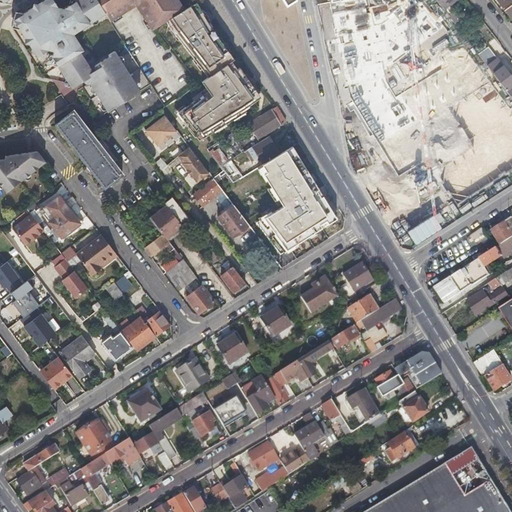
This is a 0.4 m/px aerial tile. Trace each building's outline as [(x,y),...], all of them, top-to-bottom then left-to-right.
[(76,0),(65,8),(62,14),(56,14),(57,7),(52,0),(44,0),(13,21),(37,58),(47,50),(53,52),(52,57),(69,83),(77,85),(82,81),(85,79),(107,112),(139,92),(114,52),(107,56),(108,57),(94,67),(94,71),(92,72),(79,53),(83,50),(70,31),(71,30),(73,31),(77,31),(104,14),(95,0),(76,0)] [(95,0),(104,14),(109,22),(134,6),(150,31),(155,29),(183,11),(176,0),(95,0)] [(244,15),(249,13),(242,0),(241,0),(238,1),(244,15)] [(341,0),(333,1),(336,25),(361,21),(357,0),(341,0)] [(202,4),(173,22),(208,77),(204,80),(210,90),(179,109),(200,141),(263,102),(238,62),(239,62),(202,4)] [(305,8),(287,10),(292,55),(309,53),(305,8)] [(355,69),(337,72),(339,89),(380,82),(372,30),(353,33),(356,49),(352,50),(355,69)] [(419,33),(399,46),(411,65),(431,52),(419,33)] [(488,47),(478,54),(482,58),(485,62),(494,55),(488,47)] [(412,64),(379,82),(392,104),(412,93),(423,113),(436,106),(420,77),(441,66),(435,55),(414,67),(412,64)] [(494,55),(485,62),(489,68),(498,61),(494,55)] [(426,82),(440,102),(462,86),(447,66),(426,82)] [(494,74),(506,90),(511,85),(511,80),(502,68),(494,74)] [(407,131),(425,116),(418,107),(401,122),(393,113),(384,121),(401,141),(410,134),(407,131)] [(280,125),(271,110),(247,126),(257,141),(280,125)] [(465,133),(480,127),(472,110),(458,116),(465,133)] [(122,175),(73,112),(54,126),(102,189),(122,175)] [(430,124),(455,147),(465,136),(440,112),(430,124)] [(164,117),(145,131),(157,147),(163,142),(164,142),(170,138),(169,137),(176,132),(164,117)] [(511,151),(511,131),(502,139),(511,151)] [(278,154),(268,137),(252,147),(257,155),(254,156),(256,160),(258,159),(262,164),(278,154)] [(392,153),(404,174),(398,178),(403,187),(415,180),(410,171),(432,159),(419,137),(392,153)] [(385,154),(392,150),(386,139),(378,144),(385,154)] [(195,183),(207,174),(199,163),(193,154),(189,150),(188,148),(177,157),(182,163),(181,164),(186,171),(185,171),(190,177),(195,183)] [(291,148),(262,166),(266,174),(263,176),(282,207),(255,223),(280,255),(289,250),(288,249),(335,219),(304,169),(301,171),(296,162),(299,160),(291,148)] [(211,155),(220,167),(227,163),(217,150),(213,153),(211,151),(209,152),(211,155)] [(0,186),(5,193),(44,163),(36,152),(4,156),(2,159),(0,159),(0,186)] [(502,181),(483,159),(469,171),(488,193),(502,181)] [(232,164),(230,161),(227,163),(220,167),(224,172),(233,184),(236,182),(239,180),(229,166),(232,164)] [(410,250),(442,233),(429,209),(457,194),(448,178),(404,202),(393,182),(371,193),(384,218),(391,214),(410,250)] [(197,203),(200,208),(221,192),(214,182),(213,180),(212,179),(192,196),(197,203)] [(173,192),(168,185),(162,189),(167,196),(173,192)] [(79,225),(59,198),(40,212),(60,239),(79,225)] [(162,235),(167,241),(188,225),(186,221),(188,220),(171,199),(147,217),(162,235)] [(239,236),(249,229),(231,205),(221,213),(221,216),(217,219),(231,238),(237,234),(239,236)] [(35,213),(13,227),(26,247),(48,233),(35,213)] [(511,217),(492,230),(501,244),(511,236),(511,217)] [(142,249),(149,258),(164,246),(173,258),(177,264),(182,260),(167,241),(162,235),(142,249)] [(195,243),(200,250),(212,242),(207,235),(195,243)] [(115,255),(101,236),(75,255),(80,262),(91,277),(99,270),(97,268),(115,255)] [(486,253),(479,258),(490,275),(493,273),(488,265),(501,256),(503,259),(510,255),(508,252),(511,249),(511,236),(501,244),(494,248),(486,253)] [(494,248),(487,237),(479,242),(486,253),(494,248)] [(75,255),(66,262),(71,268),(80,262),(75,255)] [(117,257),(115,255),(97,268),(99,270),(117,257)] [(162,268),(165,273),(177,264),(173,258),(162,268)] [(479,258),(434,286),(445,303),(461,292),(462,293),(490,275),(479,258)] [(179,291),(196,278),(182,260),(177,264),(165,273),(179,291)] [(8,261),(1,266),(0,263),(0,281),(7,291),(23,280),(8,261)] [(233,293),(244,284),(227,261),(218,268),(223,274),(220,277),(233,293)] [(343,276),(347,284),(352,293),(354,292),(370,281),(361,265),(343,276)] [(504,273),(493,280),(488,283),(493,290),(511,277),(508,270),(504,273)] [(76,271),(63,281),(78,300),(91,290),(76,271)] [(125,275),(107,289),(116,300),(134,286),(125,275)] [(318,286),(314,289),(298,299),(307,314),(336,297),(332,292),(335,291),(333,287),(331,288),(324,277),(315,282),(318,286)] [(30,281),(14,293),(19,300),(15,303),(26,318),(42,305),(36,297),(40,294),(30,281)] [(339,289),(347,302),(356,296),(354,292),(352,293),(347,284),(339,289)] [(213,302),(201,287),(186,298),(198,314),(213,302)] [(493,305),(483,291),(468,301),(477,315),(493,305)] [(359,321),(377,310),(368,296),(346,309),(355,324),(359,321)] [(511,298),(497,308),(511,329),(511,298)] [(400,310),(394,300),(377,310),(359,321),(362,327),(365,332),(400,310)] [(139,318),(154,337),(168,327),(158,313),(159,312),(151,302),(149,304),(151,307),(150,308),(155,314),(145,321),(144,319),(147,317),(141,307),(135,311),(139,318)] [(12,318),(20,314),(15,304),(7,308),(12,318)] [(40,368),(56,391),(75,378),(50,342),(59,336),(41,308),(10,328),(13,333),(25,325),(50,362),(40,368)] [(289,326),(278,308),(260,320),(271,337),(289,326)] [(118,330),(133,349),(137,345),(139,348),(154,337),(139,318),(130,325),(128,322),(118,330)] [(356,330),(362,327),(359,321),(355,324),(338,335),(330,340),(335,349),(357,336),(353,329),(355,328),(356,330)] [(368,338),(372,345),(385,337),(380,330),(368,338)] [(131,348),(119,334),(106,343),(111,349),(108,352),(115,360),(123,354),(131,348)] [(245,353),(234,336),(216,347),(227,365),(245,353)] [(88,345),(82,337),(60,354),(78,378),(90,370),(84,362),(95,354),(88,345)] [(308,364),(332,349),(327,341),(295,362),(306,380),(315,375),(308,364)] [(511,374),(496,348),(475,361),(494,390),(511,379),(511,374)] [(417,388),(440,375),(428,354),(419,353),(413,357),(392,370),(397,377),(410,370),(419,384),(416,386),(417,388)] [(207,381),(194,359),(175,371),(188,392),(207,381)] [(300,385),(307,381),(306,380),(295,362),(278,372),(286,385),(294,379),(296,378),(298,382),(300,385)] [(280,389),(286,385),(278,372),(272,376),(273,377),(265,382),(279,405),(287,400),(280,389)] [(398,388),(388,372),(374,380),(386,401),(393,397),(391,392),(398,388)] [(230,375),(228,377),(223,380),(234,397),(241,393),(240,392),(230,375)] [(263,382),(260,377),(250,384),(256,394),(248,398),(245,400),(255,416),(266,409),(265,407),(264,404),(273,398),(263,382)] [(408,394),(413,391),(406,379),(401,382),(408,394)] [(139,422),(159,409),(146,388),(125,401),(139,422)] [(378,415),(364,389),(346,400),(352,408),(357,406),(368,422),(378,415)] [(409,395),(398,402),(411,422),(426,412),(413,392),(409,395)] [(206,401),(201,393),(196,396),(201,403),(206,401)] [(265,407),(275,400),(273,398),(264,404),(265,407)] [(190,400),(178,408),(175,409),(180,417),(195,408),(190,400)] [(339,416),(330,400),(320,405),(321,407),(331,423),(335,422),(333,419),(335,418),(339,416)] [(215,415),(223,428),(246,414),(239,401),(215,415)] [(4,409),(0,411),(0,434),(6,430),(2,423),(10,418),(4,409)] [(180,417),(175,409),(148,426),(163,452),(168,460),(174,456),(162,437),(161,437),(158,432),(180,418),(180,417)] [(210,423),(213,421),(208,412),(205,414),(210,423)] [(214,429),(210,423),(205,414),(197,418),(195,415),(189,419),(191,422),(199,437),(214,429)] [(308,427),(293,436),(308,461),(318,455),(311,444),(323,437),(316,426),(309,414),(302,418),(308,427)] [(339,416),(335,418),(342,427),(340,428),(346,436),(350,434),(339,416)] [(88,455),(91,453),(106,443),(109,441),(96,420),(75,434),(88,455)] [(322,422),(316,426),(323,437),(329,447),(337,442),(331,431),(329,432),(322,422)] [(412,431),(410,428),(402,433),(412,448),(417,445),(410,432),(412,431)] [(412,448),(402,433),(386,444),(388,448),(384,452),(391,463),(413,449),(412,448)] [(157,443),(151,434),(133,445),(139,454),(157,443)] [(139,458),(127,439),(110,450),(103,454),(104,455),(109,464),(120,457),(125,466),(139,458)] [(91,453),(95,460),(103,454),(110,450),(106,443),(91,453)] [(279,464),(266,444),(247,455),(257,472),(274,462),(276,465),(279,464)] [(23,465),(27,472),(58,453),(53,446),(23,465)] [(509,511),(505,505),(499,495),(487,475),(473,453),(470,447),(363,511),(509,511)] [(168,460),(163,452),(157,457),(164,470),(171,465),(168,460)] [(293,453),(279,462),(280,465),(287,475),(301,466),(293,453)] [(370,454),(356,463),(360,468),(373,459),(370,454)] [(104,455),(79,470),(93,493),(100,505),(108,500),(99,486),(92,474),(96,472),(98,471),(109,464),(104,455)] [(287,475),(280,465),(253,482),(260,493),(267,488),(276,482),(287,475)] [(65,479),(68,477),(64,470),(47,480),(51,487),(54,486),(65,479)] [(79,470),(70,475),(73,480),(77,478),(81,485),(75,489),(71,484),(69,486),(68,483),(65,479),(54,486),(56,489),(57,490),(60,489),(70,506),(75,504),(76,505),(83,500),(82,499),(93,493),(79,470)] [(100,474),(98,471),(96,472),(92,474),(99,486),(102,484),(98,476),(100,474)] [(40,487),(31,472),(17,482),(26,496),(40,487)] [(73,480),(70,475),(68,477),(65,479),(68,483),(73,480)] [(222,489),(227,497),(228,499),(239,492),(246,487),(240,476),(228,483),(228,485),(222,489)] [(222,489),(219,484),(210,489),(217,502),(227,497),(222,489)] [(51,487),(45,491),(48,494),(56,489),(54,486),(51,487)] [(192,488),(183,494),(192,511),(204,511),(202,508),(203,507),(192,488)] [(43,492),(23,505),(27,511),(28,511),(31,510),(33,511),(53,511),(52,509),(54,507),(43,492)] [(239,492),(228,499),(227,499),(233,510),(245,502),(239,492)] [(190,511),(180,495),(167,503),(172,511),(190,511)] [(172,511),(167,503),(153,511),(172,511)]
